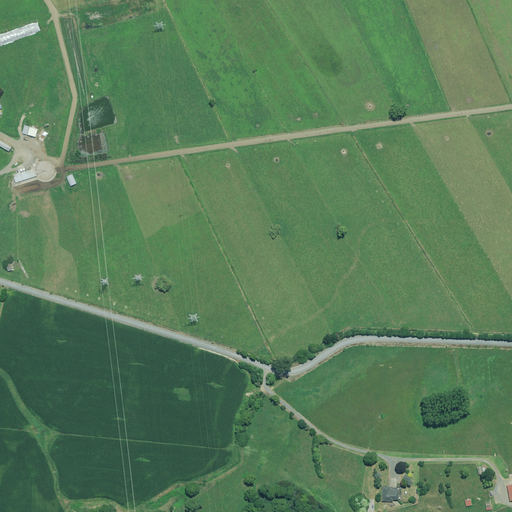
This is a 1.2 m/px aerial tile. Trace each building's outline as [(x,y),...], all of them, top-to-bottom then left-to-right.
[(39,129),(30,127),(28,135),(36,137),(39,129)] [(12,147),(0,140),(0,145),(10,151),(12,147)] [(15,177),(16,183),(37,176),(36,171),(31,172),(30,170),(14,175),(15,177)] [(77,184),(73,174),(67,177),(71,186),(77,184)] [(390,488),(390,487),(383,486),(383,501),(393,502),(393,500),(398,500),(398,488),(390,488)]
